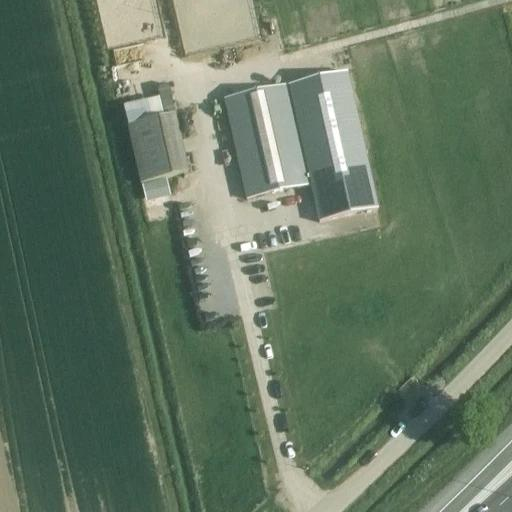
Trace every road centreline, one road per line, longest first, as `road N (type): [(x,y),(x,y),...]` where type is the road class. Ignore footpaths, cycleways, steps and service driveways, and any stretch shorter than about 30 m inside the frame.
road 1 (track): [(176,511),(60,0)]
road 2 (unclassified): [(327,511),(511,334)]
